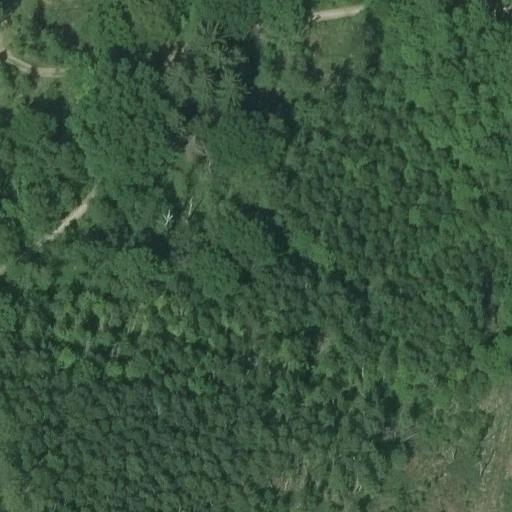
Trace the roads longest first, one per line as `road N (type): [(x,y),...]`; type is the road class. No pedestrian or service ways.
road 1 (track): [(511,14),(436,4),(310,21),(187,51),(140,111),(98,196),(60,235),(0,272)]
road 2 (track): [(172,74),(130,63),(61,76),(0,56)]
